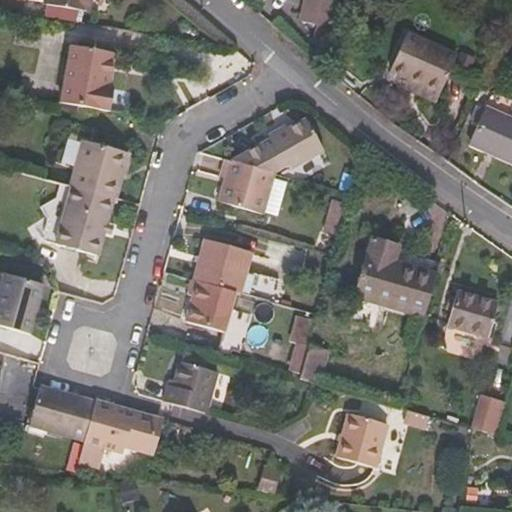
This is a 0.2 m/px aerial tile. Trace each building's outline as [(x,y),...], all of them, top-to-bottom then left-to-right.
[(31,0),(32,1),(47,3),(46,5),(93,12),(94,0),(31,0)] [(321,28),(330,0),(304,0),(297,22),(321,28)] [(333,0),(332,0),(330,0),(321,28),(323,28),(333,0)] [(391,71),(407,78),(424,86),(420,95),(436,102),(457,56),(407,34),(391,71)] [(71,48),(61,106),(108,114),(113,90),(107,89),(113,55),(71,48)] [(424,86),(407,78),(403,88),(420,95),(424,86)] [(511,100),(492,92),(485,108),(511,120),(511,100)] [(511,120),(485,108),(470,145),(511,163),(511,120)] [(281,172),(283,177),(317,162),(304,130),(225,160),(225,162),(273,175),(281,172)] [(84,142),(72,188),(114,199),(117,200),(129,155),(84,142)] [(262,216),(273,175),(225,162),(222,178),(226,179),(220,204),(262,216)] [(114,199),(72,188),(56,244),(98,255),(114,199)] [(425,317),(437,272),(398,261),(400,252),(401,247),(372,240),(356,298),(425,317)] [(205,241),(194,282),(201,284),(236,294),(241,295),(251,254),(205,241)] [(437,272),(440,264),(400,252),(398,261),(437,272)] [(53,289),(11,277),(0,319),(0,326),(40,337),(53,289)] [(236,294),(201,284),(198,296),(194,296),(188,324),(225,333),(236,294)] [(453,304),(450,315),(448,325),(488,337),(498,304),(457,292),(453,304)] [(444,313),(450,315),(453,304),(447,303),(444,313)] [(311,346),(319,316),(299,311),(291,341),(311,346)] [(331,352),(311,346),(302,377),(301,380),(318,385),(321,385),(331,352)] [(166,403),(209,415),(220,376),(181,365),(177,382),(172,381),(166,403)] [(88,437),(98,403),(41,388),(31,426),(72,438),(74,433),(88,437)] [(497,436),(505,407),(486,401),(477,430),(497,436)] [(159,420),(158,419),(98,403),(88,437),(81,465),(100,469),(105,449),(124,454),(126,447),(150,453),(159,420)] [(388,427),(349,416),(336,459),(375,470),(388,427)] [(155,456),(164,421),(159,420),(150,453),(155,456)]
